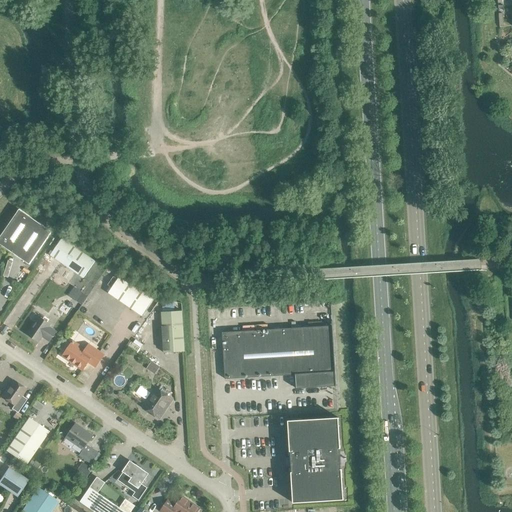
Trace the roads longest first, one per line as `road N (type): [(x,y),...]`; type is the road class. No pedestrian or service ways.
road 1 (secondary): [(434,511),(402,0)]
road 2 (secondary): [(362,0),(393,511)]
road 3 (unclassified): [(228,511),(225,494),(0,341)]
